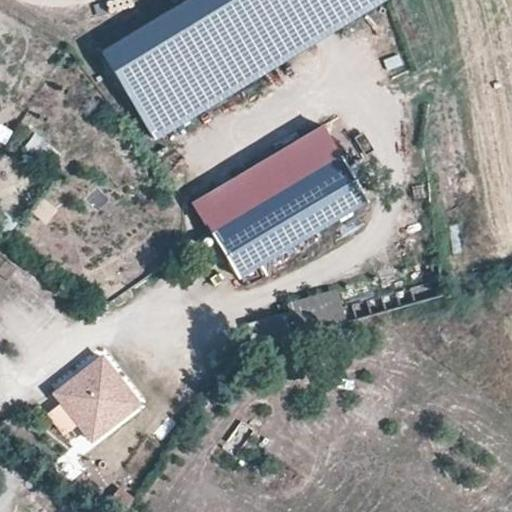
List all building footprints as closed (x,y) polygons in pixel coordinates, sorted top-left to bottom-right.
[(390,0),(195,0),(101,57),(156,145),(391,1),(390,0)] [(208,230),(338,153),(322,127),(192,203),(208,230)] [(235,275),(366,198),(338,153),(208,230),(235,275)] [(257,349),(366,317),(362,306),(380,302),(373,282),(288,304),(291,312),(249,325),(257,349)] [(90,440),(138,404),(102,356),(77,375),(54,392),(63,404),(78,425),(90,440)] [(78,425),(63,404),(48,415),(64,436),(78,425)] [(233,453),(249,429),(239,423),(223,446),(233,453)]
